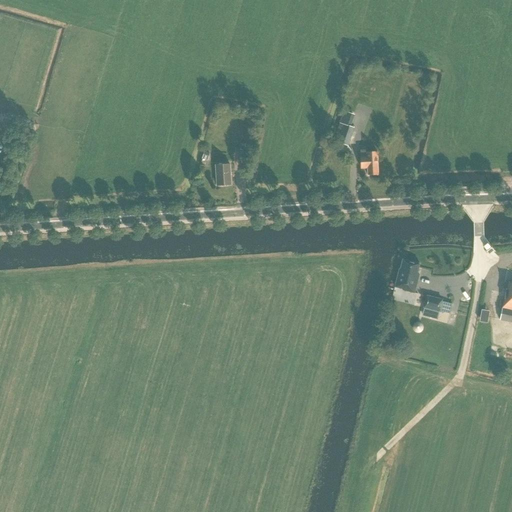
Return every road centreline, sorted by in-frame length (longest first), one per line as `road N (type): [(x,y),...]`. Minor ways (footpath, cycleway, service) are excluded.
road 1 (unclassified): [(0,228),(511,198)]
road 2 (track): [(479,281),(459,375),(378,456)]
